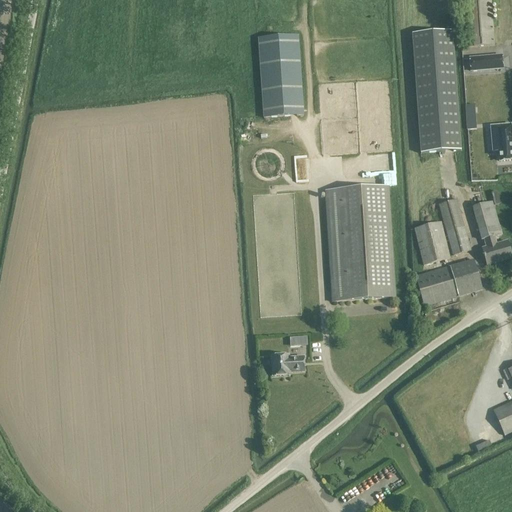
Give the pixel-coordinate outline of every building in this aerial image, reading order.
[(491,0),(464,0),(468,48),(495,46),(491,0)] [(421,154),(461,152),(453,32),(412,35),(421,154)] [(264,118),(303,115),(298,37),(258,39),(264,118)] [(502,57),(470,59),(471,73),(503,70),(502,57)] [(511,131),(511,126),(491,128),(493,153),(499,152),(500,163),(511,161),(511,131)] [(332,302),(395,299),(388,187),(325,191),(332,302)] [(457,200),(439,205),(453,256),(471,251),(457,200)] [(481,241),(484,241),(486,248),(483,249),(487,265),(511,258),(507,242),(497,245),(495,237),(502,236),(493,202),(472,208),(481,241)] [(423,266),(451,259),(441,223),(414,229),(423,266)] [(474,260),(450,267),(415,277),(424,308),(458,297),(459,298),(483,291),(474,260)] [(299,346),(308,345),(307,338),(298,338),(299,346)] [(305,372),(304,357),(289,358),(289,356),(272,357),(273,377),(290,376),(290,373),(305,372)] [(511,365),(506,368),(511,382),(511,400),(490,410),(501,437),(511,432),(511,365)]
